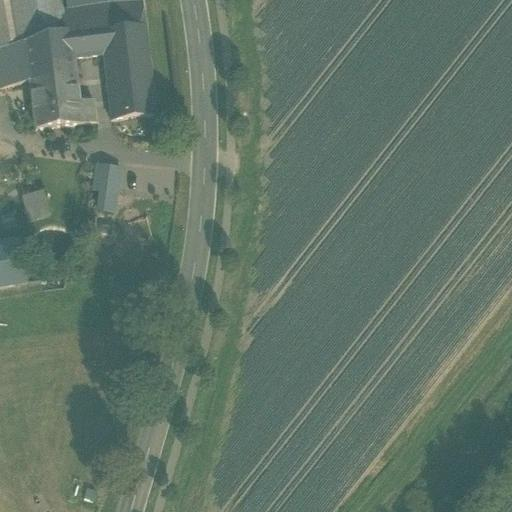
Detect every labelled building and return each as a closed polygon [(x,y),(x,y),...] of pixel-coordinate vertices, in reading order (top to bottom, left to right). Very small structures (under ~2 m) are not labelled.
[(10,0),(0,0),(0,52),(4,51),(17,47),(10,0)] [(61,0),(10,0),(17,47),(66,35),(60,12),(63,12),(61,0)] [(143,1),(97,8),(105,34),(145,28),(143,1)] [(17,47),(4,51),(9,91),(29,85),(31,96),(77,91),(74,61),(105,56),(103,34),(105,34),(97,8),(63,12),(60,12),(66,35),(17,47)] [(105,34),(103,34),(105,56),(112,123),(155,118),(145,28),(105,34)] [(0,52),(0,93),(9,91),(4,51),(0,52)] [(77,91),(31,96),(35,131),(81,126),(79,107),(77,91)] [(89,106),(79,107),(81,126),(91,125),(89,106)] [(95,168),(91,194),(118,197),(122,171),(95,168)] [(43,194),(21,200),(28,223),(50,218),(43,194)] [(11,244),(19,285),(27,284),(19,243),(11,244)] [(0,246),(0,288),(19,285),(11,244),(0,246)]
